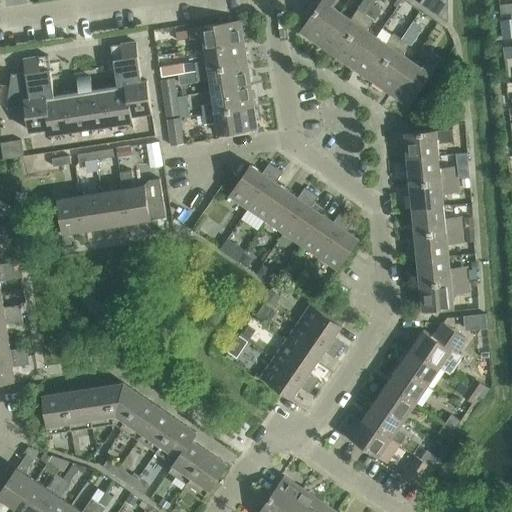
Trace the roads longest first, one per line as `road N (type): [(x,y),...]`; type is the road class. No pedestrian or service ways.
road 1 (residential): [(298,443),(381,317),(386,293),(377,208),(291,140),(270,0)]
road 2 (residential): [(0,17),(135,0)]
road 3 (residential): [(218,511),(276,428),(298,443)]
road 4 (residential): [(298,443),(399,511)]
